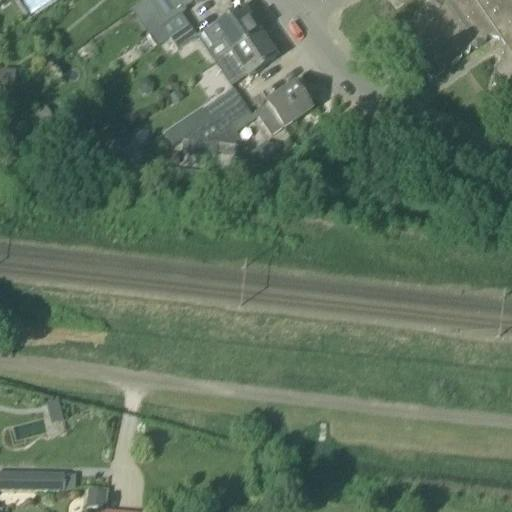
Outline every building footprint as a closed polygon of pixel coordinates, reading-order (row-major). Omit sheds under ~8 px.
[(175,0),(182,10),(194,2),(196,3),(200,0),(175,0)] [(511,0),(448,0),(448,3),(441,2),(433,7),(432,14),(425,13),(424,20),(417,19),(416,26),(409,25),(400,30),(399,38),(426,78),(434,80),(443,74),(444,67),(451,68),(459,63),(460,55),(467,57),(469,50),(475,51),(484,45),(485,38),(496,41),(503,51),(502,57),(501,65),(495,69),(492,86),(496,91),(495,95),(499,101),(509,103),(511,106),(511,0)] [(229,53),(257,35),(241,11),(213,29),(213,31),(202,39),(209,49),(221,41),(229,53)] [(188,27),(181,16),(147,39),(155,50),(188,27)] [(196,39),(188,27),(155,50),(169,41),(176,53),(196,39)] [(217,62),(227,75),(234,86),(246,78),(248,80),(274,61),(257,35),(229,53),(217,62)] [(253,115),(260,126),(270,139),(282,131),(310,112),(292,87),(253,115)] [(183,100),(178,92),(167,99),(172,107),(183,100)] [(202,112),(210,123),(240,103),(232,92),(202,112)] [(240,103),(210,123),(180,143),(182,144),(187,144),(186,154),(186,157),(214,159),(215,155),(237,157),(237,149),(244,149),(230,128),(248,115),(240,103)] [(0,492),(35,493),(35,476),(0,475),(0,492)] [(105,508),(104,491),(78,492),(79,509),(105,508)]
